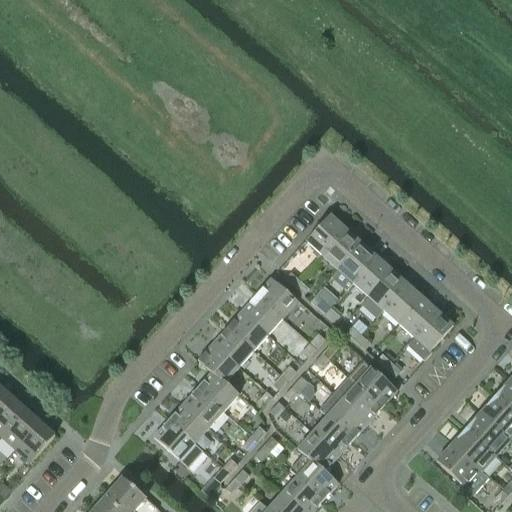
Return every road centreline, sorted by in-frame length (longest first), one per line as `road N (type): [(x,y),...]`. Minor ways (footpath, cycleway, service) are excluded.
road 1 (residential): [(48,511),(102,451),(121,387),(322,166),(504,329)]
road 2 (residential): [(372,486),(504,329)]
